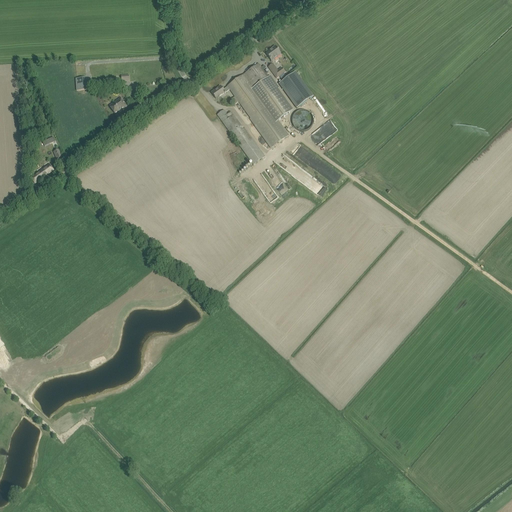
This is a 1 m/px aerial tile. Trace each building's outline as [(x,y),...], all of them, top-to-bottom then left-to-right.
[(271,51),(266,54),(272,62),(281,55),(275,47),(274,47),(271,49),(272,50),(271,50),(271,51)] [(268,77),(262,68),(259,64),(227,87),(228,87),(223,90),(220,87),(211,93),(216,99),(224,93),(224,94),(229,90),(250,119),(249,120),(271,150),(289,136),(278,121),(293,110),(278,90),(279,89),(270,76),(268,77)] [(282,68),(278,71),(273,64),(268,68),(276,79),(286,73),(282,68)] [(296,72),(279,84),(297,109),(314,96),(296,72)] [(87,90),(87,85),(86,78),(76,79),(77,91),(87,90)] [(127,107),(121,98),(110,107),(115,114),(123,108),(124,109),(127,107)] [(308,131),(310,129),(312,127),(313,124),(314,121),(313,118),(312,115),(310,113),(308,112),(305,111),(302,110),(299,111),(297,112),(294,114),(293,117),(292,120),(292,123),(293,126),(295,128),(297,130),(299,131),(302,132),(305,132),(308,131)] [(265,157),(253,141),(242,127),(239,129),(231,118),(230,119),(224,111),(217,116),(241,149),(253,165),(265,157)] [(318,136),(314,139),(318,144),(338,130),(332,120),(315,132),(318,136)] [(334,139),(335,142),(345,135),(344,132),(334,139)] [(48,140),(43,143),(45,147),(50,144),(50,145),(54,143),(53,141),(55,140),(54,138),(48,140)] [(340,151),(342,154),(353,143),(350,140),(340,151)] [(53,153),(56,160),(63,157),(60,150),(53,153)] [(54,170),(51,166),(49,165),(31,178),(35,184),(54,170)]
